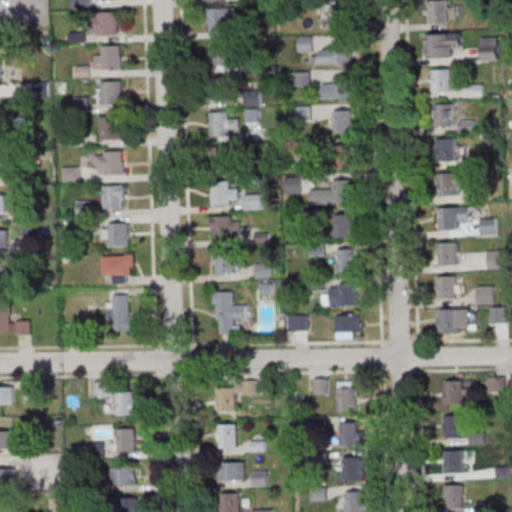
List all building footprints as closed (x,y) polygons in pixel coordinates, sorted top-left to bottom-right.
[(427,0),(428,24),(448,24),(448,0),(427,0)] [(329,29),(350,29),(350,7),(329,7),(329,29)] [(235,8),(208,8),(208,30),(235,30),(235,8)] [(121,12),(96,12),(96,35),(121,35),(121,12)] [(463,49),(463,35),(428,35),(428,59),(455,59),(455,49),(463,49)] [(483,37),(483,61),(499,61),(499,37),(483,37)] [(212,65),(234,65),(234,43),(212,43),(212,65)] [(332,50),(319,50),(319,65),(353,65),(353,43),(332,43),(332,50)] [(123,68),(123,45),(104,45),(104,56),(96,56),(96,68),(123,68)] [(433,70),(433,93),(452,93),(452,70),(433,70)] [(294,87),(310,87),(310,73),(294,73),(294,87)] [(333,85),(322,85),(321,99),(354,100),(355,77),(334,76),(333,85)] [(211,78),(211,99),(239,99),(239,78),(211,78)] [(123,82),(102,82),(102,105),(123,105),(123,82)] [(436,104),(436,127),(455,127),(455,104),(436,104)] [(211,135),(240,135),(240,112),(211,112),(211,135)] [(352,133),(352,112),(335,112),(335,133),(352,133)] [(101,116),(101,139),(123,139),(123,116),(101,116)] [(439,137),(439,161),(458,161),(458,137),(439,137)] [(238,146),(212,146),(212,168),(238,168),(238,146)] [(340,166),(351,166),(351,149),(340,149),(340,166)] [(99,175),(124,175),(124,151),(99,151),(99,175)] [(8,160),(0,159),(0,177),(8,178),(8,160)] [(65,180),(80,180),(80,168),(65,168),(65,180)] [(439,196),(459,196),(459,185),(474,185),(474,173),(439,173),(439,196)] [(301,193),(301,178),(290,178),(290,193),(301,193)] [(354,180),(334,180),(334,191),(312,191),(312,203),(354,203),(354,180)] [(231,189),(231,182),(213,182),(213,205),(239,205),(239,189),(231,189)] [(105,208),(126,208),(126,185),(105,185),(105,208)] [(0,194),(0,212),(8,212),(8,195),(0,194)] [(246,196),(246,210),(271,210),(271,196),(246,196)] [(471,206),(439,206),(439,229),(461,229),(461,219),(471,219),(471,206)] [(318,213),(307,213),(307,223),(318,223),(318,213)] [(355,238),(355,215),(334,215),(334,238),(355,238)] [(213,218),(213,239),(241,239),(241,218),(213,218)] [(497,218),(481,218),(481,235),(497,235),(497,218)] [(104,246),(131,246),(131,223),(104,223),(104,246)] [(10,230),(0,230),(0,248),(10,248),(10,230)] [(458,242),(439,242),(439,265),(458,265),(458,242)] [(325,246),(311,246),(311,255),(325,255),(325,246)] [(358,272),(358,249),(337,249),(338,272),(358,272)] [(488,269),(506,269),(506,250),(488,250),(488,269)] [(104,254),(104,274),(114,274),(114,283),(131,283),(131,275),(135,275),(135,254),(104,254)] [(214,274),(236,274),(236,254),(214,254),(214,274)] [(0,281),(8,281),(8,259),(0,258),(0,281)] [(258,278),(271,278),(271,264),(257,265),(258,278)] [(439,275),(439,300),(458,300),(458,275),(439,275)] [(324,293),(324,307),(360,307),(360,283),(332,283),(332,293),(324,293)] [(477,287),(478,304),(495,304),(494,286),(477,287)] [(236,319),(247,319),(247,305),(235,305),(235,292),(217,292),(217,335),(236,335),(236,319)] [(0,332),(30,332),(30,321),(11,321),(11,296),(0,295),(0,332)] [(133,331),(134,295),(108,295),(107,321),(115,321),(115,331),(133,331)] [(508,308),(493,308),(493,323),(508,323),(508,308)] [(439,310),(439,332),(471,332),(471,310),(439,310)] [(309,330),(309,314),(292,314),(292,330),(309,330)] [(337,314),(337,334),(361,333),(361,314),(337,314)] [(329,378),(315,378),(315,394),(329,394),(329,378)] [(488,378),(488,394),(506,394),(506,378),(488,378)] [(339,410),(357,410),(357,381),(339,381),(339,410)] [(445,381),(445,405),(465,405),(465,381),(445,381)] [(137,415),(136,389),(112,389),(112,382),(94,382),(94,398),(116,397),(117,415),(137,415)] [(217,388),(218,412),(237,411),(237,396),(258,395),(258,382),(239,382),(239,388),(217,388)] [(16,386),(0,386),(0,403),(16,404),(16,386)] [(445,417),(445,439),(465,439),(465,417),(445,417)] [(359,422),(338,422),(338,445),(359,445),(359,422)] [(219,424),(219,447),(238,447),(238,424),(219,424)] [(137,452),(137,428),(117,428),(117,452),(137,452)] [(15,430),(0,430),(0,447),(15,448),(15,430)] [(464,472),(464,450),(445,450),(445,473),(464,472)] [(363,479),(363,456),(343,456),(343,479),(363,479)] [(247,462),(220,462),(220,480),(247,480),(247,462)] [(16,468),(0,468),(0,485),(16,485),(16,468)] [(137,468),(112,468),(112,487),(137,487),(137,468)] [(447,485),(447,509),(464,509),(464,485),(447,485)] [(347,491),(347,511),(364,511),(365,491),(347,491)] [(240,511),(240,493),(221,493),(220,511),(240,511)] [(138,511),(138,498),(115,498),(114,511),(138,511)]
